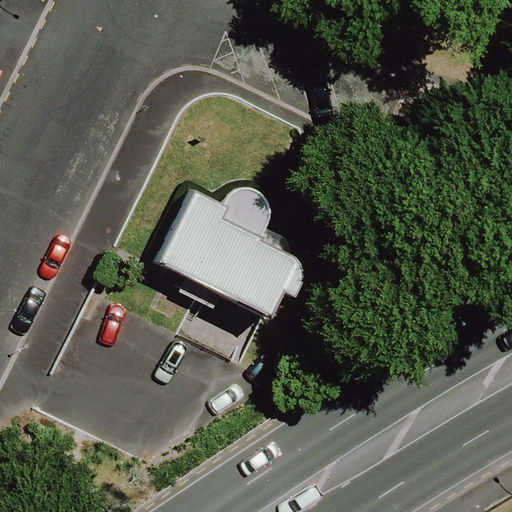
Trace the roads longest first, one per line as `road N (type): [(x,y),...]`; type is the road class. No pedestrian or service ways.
road 1 (secondary): [(511,368),(280,511)]
road 2 (residential): [(124,0),(0,241)]
